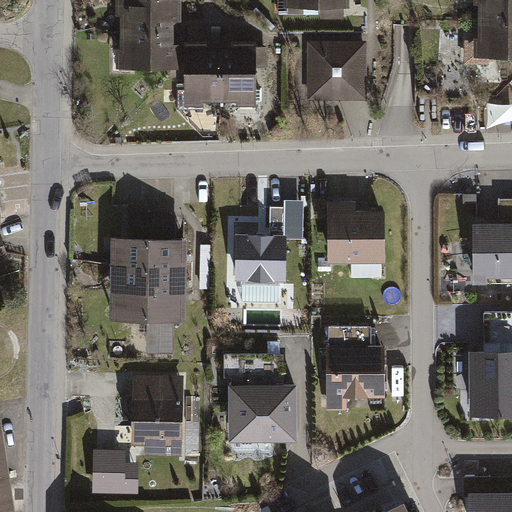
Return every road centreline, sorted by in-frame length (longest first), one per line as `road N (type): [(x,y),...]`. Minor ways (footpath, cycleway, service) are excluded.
road 1 (residential): [(49,167),(421,161)]
road 2 (residential): [(421,161),(425,490),(436,511)]
road 3 (residential): [(49,167),(40,511)]
road 4 (residential): [(49,37),(49,167)]
